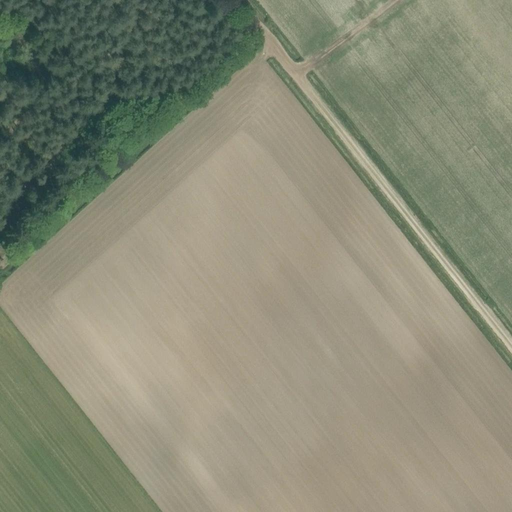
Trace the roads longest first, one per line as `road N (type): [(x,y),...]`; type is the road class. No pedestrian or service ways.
road 1 (track): [(511,346),(237,0)]
road 2 (track): [(259,27),(0,262)]
road 3 (track): [(395,0),(297,74)]
